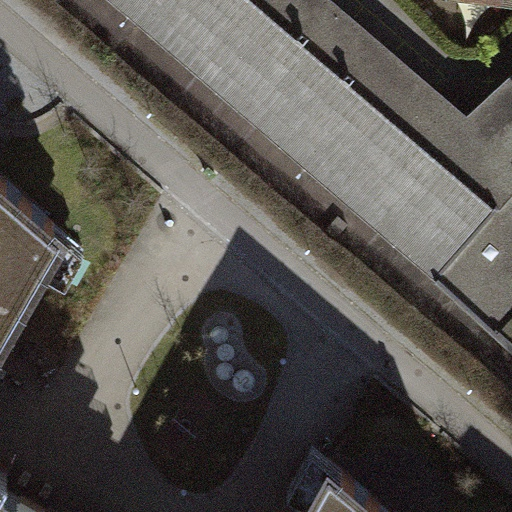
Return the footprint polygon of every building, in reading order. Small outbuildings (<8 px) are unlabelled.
[(108,0),(428,275),(511,176),(511,166),(468,128),(319,0),(108,0)] [(511,86),(468,128),(511,166),(511,176),(428,275),(489,328),(488,329),(511,350),(511,86)] [(0,337),(60,231),(0,179),(0,337)] [(386,511),(320,455),(287,511),(386,511)] [(0,511),(42,511),(0,487),(0,511)]
